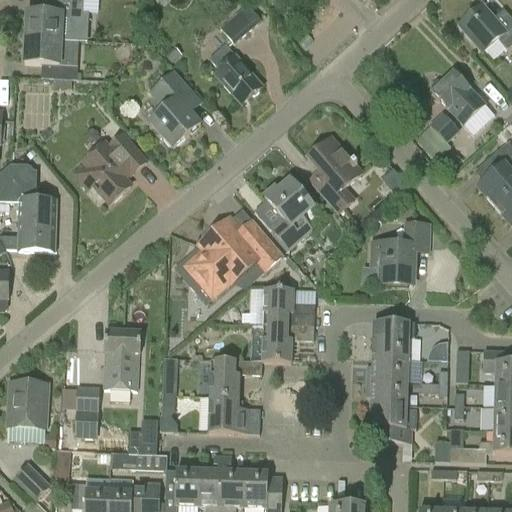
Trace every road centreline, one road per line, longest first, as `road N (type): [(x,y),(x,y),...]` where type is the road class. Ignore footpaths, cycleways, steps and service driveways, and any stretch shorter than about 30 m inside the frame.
road 1 (residential): [(0,366),(332,76)]
road 2 (residential): [(511,284),(332,76)]
